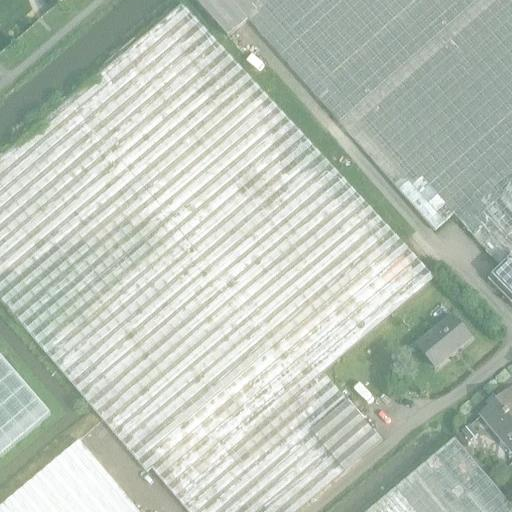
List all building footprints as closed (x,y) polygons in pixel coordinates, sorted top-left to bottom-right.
[(242,0),(194,0),(213,20),(228,38),(248,21),(255,15),(242,0)] [(511,0),(242,0),(255,15),(248,21),(436,232),(456,216),(498,266),(511,253),(511,0)] [(347,403),(323,375),(435,280),(179,4),(0,157),(0,300),(147,473),(152,469),(187,511),(300,511),(344,475),(310,435),(347,403)] [(511,305),(511,259),(502,269),(503,269),(490,282),(511,305)] [(470,340),(450,317),(415,346),(435,370),(470,340)] [(0,511),(0,461),(51,417),(0,357),(0,511)] [(511,394),(511,393),(483,417),(511,452),(511,394)] [(344,475),(382,443),(347,403),(310,435),(344,475)] [(458,431),(469,444),(479,435),(468,423),(458,431)] [(511,511),(511,508),(454,441),(369,511),(511,511)] [(3,505),(0,507),(0,511),(136,511),(131,505),(81,447),(78,443),(3,505)]
